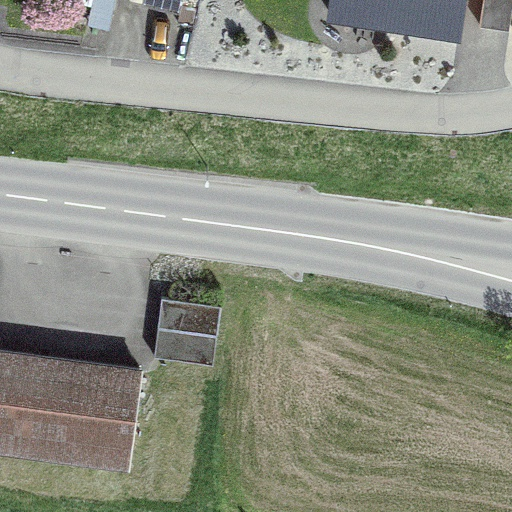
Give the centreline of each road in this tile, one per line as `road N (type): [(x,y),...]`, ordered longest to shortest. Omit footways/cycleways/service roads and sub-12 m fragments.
road 1 (residential): [(0,58),(84,76),(368,104),(511,93)]
road 2 (primary): [(0,196),(348,248)]
road 3 (primary): [(348,248),(511,312)]
road 4 (primary): [(511,252),(348,248)]
